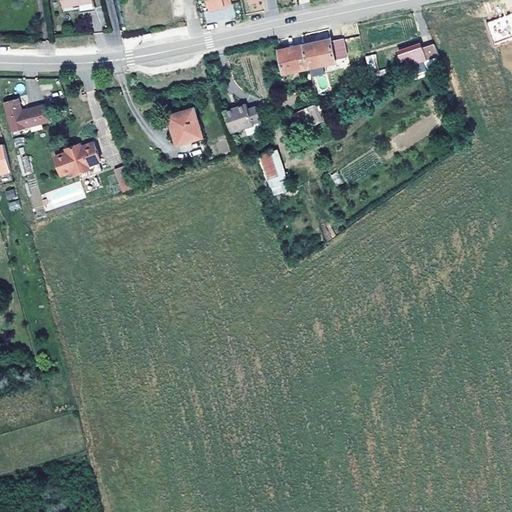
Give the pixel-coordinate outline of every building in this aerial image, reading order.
[(229,0),(206,0),(210,10),(231,3),(229,0)] [(511,13),(486,22),(494,44),(511,38),(511,13)] [(336,58),(332,40),(331,38),(305,44),(311,66),(313,73),(325,70),(323,61),(336,58)] [(347,55),(344,38),(332,40),(336,58),(347,55)] [(311,66),(305,44),(279,50),(285,73),(311,66)] [(404,68),(439,55),(435,45),(424,49),(423,47),(399,56),(404,68)] [(366,55),(368,69),(377,68),(375,54),(366,55)] [(51,119),(47,104),(22,111),(18,99),(3,103),(11,130),(51,119)] [(261,121),(256,106),(248,109),(246,104),(238,107),(225,112),(232,131),(261,121)] [(297,131),(323,123),(317,104),(291,113),(297,131)] [(203,136),(194,107),(169,115),(178,144),(203,136)] [(15,146),(24,144),(23,137),(14,139),(15,146)] [(103,171),(99,161),(101,160),(94,141),(82,146),(76,148),(75,146),(64,150),(65,152),(55,155),(62,174),(74,170),(75,172),(79,171),(82,179),(103,171)] [(0,170),(11,168),(4,144),(0,145),(0,170)] [(279,150),(260,154),(269,196),(288,192),(279,150)] [(32,173),(29,155),(21,156),(23,174),(32,173)] [(129,176),(124,166),(117,169),(121,179),(129,176)] [(331,175),(336,186),(342,183),(337,172),(331,175)] [(36,180),(26,182),(31,201),(41,199),(36,180)] [(14,189),(7,191),(9,198),(16,196),(14,189)] [(10,211),(20,208),(18,200),(7,203),(10,211)]
